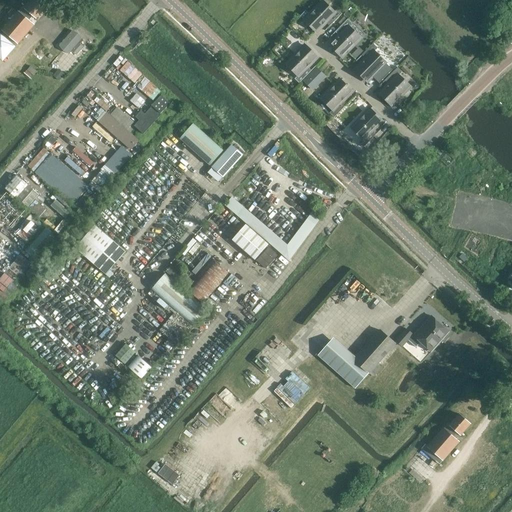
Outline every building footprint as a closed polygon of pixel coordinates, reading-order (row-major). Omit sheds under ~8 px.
[(34,24),(29,20),(33,16),(36,19),(46,7),(38,0),(32,0),(25,9),(28,11),(24,16),(20,12),(3,31),(18,43),(34,24)] [(325,31),(342,14),(338,9),(334,12),(323,2),(315,10),(314,10),(313,10),(312,10),(311,11),(311,12),(310,12),(310,13),(310,14),(310,15),(305,20),(311,27),(312,26),(312,27),(313,28),(313,29),(314,30),(315,30),(316,30),(317,30),(318,30),(319,29),(320,28),(320,27),(320,26),(320,25),(321,26),(325,22),(329,26),(325,30),(325,31)] [(360,38),(349,27),(353,24),(348,19),(331,36),(331,37),(336,32),(339,36),(335,40),(336,42),(336,41),(335,41),(334,42),(333,42),(333,43),(332,43),(332,44),(332,45),(332,46),(332,47),(333,48),(334,49),(335,49),(336,49),(335,50),(342,57),(347,51),(348,51),(349,51),(350,51),(351,50),(352,50),(352,49),(352,48),(352,47),(352,46),(360,38)] [(69,35),(60,46),(69,54),(72,50),(77,55),(83,48),(78,43),(82,39),(73,31),(69,35)] [(0,57),(4,60),(17,45),(2,32),(0,34),(0,57)] [(40,60),(52,46),(43,39),(32,53),(40,60)] [(385,63),(374,52),(378,48),(373,44),(356,61),(357,61),(362,55),(366,59),(360,65),(362,66),(360,66),(359,66),(358,67),(357,68),(357,69),(357,70),(357,71),(357,72),(358,72),(358,73),(359,74),(360,74),(361,74),(360,75),(367,81),(372,76),(373,76),(374,76),(375,75),(376,75),(377,74),(377,73),(377,72),(377,71),(385,63)] [(48,67),(60,53),(52,46),(40,60),(48,67)] [(307,67),(312,62),(310,61),(311,61),(312,61),(313,60),(314,60),(314,59),(315,59),(315,58),(315,57),(315,56),(315,55),(314,54),(313,54),(313,53),(312,53),(311,53),(311,52),(305,46),(300,51),(299,51),(298,51),(297,52),(296,52),(295,53),(295,54),(295,55),(295,56),(287,64),(298,75),(294,79),(299,83),(316,66),(311,70),(307,67)] [(38,71),(31,65),(27,70),(34,76),(38,71)] [(52,76),(59,81),(65,74),(59,68),(52,76)] [(325,77),(317,68),(304,81),(313,90),(325,77)] [(410,87),(399,76),(402,72),(397,68),(381,85),(385,81),(389,85),(385,89),(386,90),(385,90),(384,90),(383,90),(382,91),(382,92),(381,93),(381,94),(381,95),(382,95),(382,96),(382,97),(383,97),(384,98),(385,98),(386,98),(385,99),(391,105),(397,100),(398,100),(399,100),(400,99),(401,99),(401,98),(402,97),(402,96),(402,95),(410,87)] [(153,100),(162,91),(145,75),(137,84),(153,100)] [(342,101),(347,96),(345,95),(346,95),(347,95),(348,95),(349,94),(350,93),(350,92),(350,91),(350,90),(349,89),(349,88),(348,88),(347,87),(346,87),(346,86),(340,80),(335,85),(334,85),(333,85),(332,86),(331,86),(331,87),(330,87),(330,88),(330,90),(330,91),(322,99),(333,109),(329,113),(334,118),(351,101),(350,100),(346,104),(342,101)] [(161,114),(170,103),(162,95),(152,105),(161,114)] [(141,139),(129,129),(135,121),(118,106),(112,113),(108,110),(110,107),(100,98),(97,102),(102,107),(94,117),(133,149),(141,139)] [(372,130),(377,126),(375,125),(377,125),(378,124),(379,124),(379,123),(380,122),(380,121),(380,120),(380,119),(379,119),(379,118),(379,117),(378,117),(377,117),(376,117),(377,116),(370,109),(365,115),(364,115),(363,115),(362,115),(361,116),(360,117),(360,118),(359,118),(359,119),(360,120),(352,128),(363,139),(359,142),(364,147),(381,130),(380,129),(376,134),(372,130)] [(193,124),(180,139),(210,165),(223,150),(193,124)] [(124,145),(101,170),(111,178),(133,154),(124,145)] [(223,178),(243,155),(231,145),(211,167),(223,178)] [(74,204),(90,186),(45,146),(29,164),(74,204)] [(39,194),(17,175),(5,189),(28,208),(39,194)] [(288,245),(232,197),(226,205),(289,260),(321,218),(313,212),(288,245)] [(52,204),(64,216),(70,210),(57,199),(52,204)] [(126,251),(95,225),(75,249),(106,275),(126,251)] [(268,245),(246,225),(233,240),(255,260),(268,245)] [(25,252),(36,261),(56,237),(46,228),(25,252)] [(266,269),(278,255),(269,247),(257,261),(266,269)] [(9,268),(21,277),(32,264),(20,255),(9,268)] [(219,266),(213,260),(212,260),(186,289),(203,304),(229,274),(219,266)] [(191,280),(177,267),(173,264),(166,272),(185,288),(191,280)] [(6,272),(0,278),(0,287),(5,291),(15,280),(6,272)] [(207,310),(166,273),(151,290),(193,326),(207,310)] [(126,292),(113,281),(108,287),(121,298),(126,292)] [(431,352),(449,332),(431,316),(414,336),(413,335),(413,334),(407,329),(396,341),(402,346),(408,340),(416,348),(421,343),(431,352)] [(369,373),(395,343),(380,330),(354,360),(331,340),(318,355),(355,388),(369,373)] [(126,363),(137,351),(128,343),(117,355),(126,363)] [(152,368),(138,356),(128,366),(142,379),(152,368)] [(293,370),(286,378),(287,379),(277,391),(295,405),(311,386),(293,370)] [(458,441),(453,437),(457,432),(461,435),(471,424),(459,414),(449,425),(448,424),(444,429),(427,447),(429,449),(427,452),(439,463),(458,441)] [(166,462),(163,467),(157,462),(152,467),(174,484),(181,474),(166,462)]
